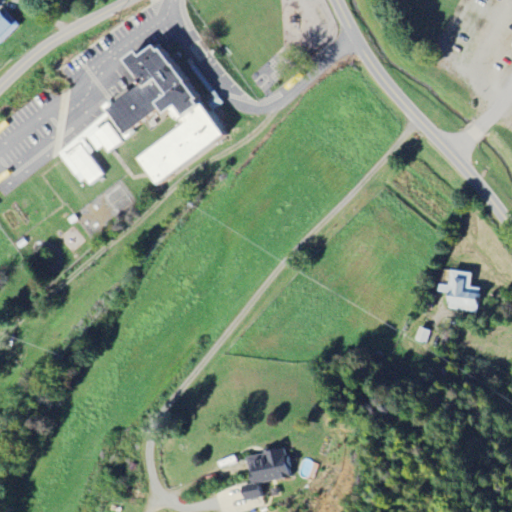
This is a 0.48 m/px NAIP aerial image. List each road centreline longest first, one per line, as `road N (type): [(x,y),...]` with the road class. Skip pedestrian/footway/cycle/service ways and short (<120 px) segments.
road 1 (residential): [(419,116),(153,424),(156,496)]
road 2 (tertiary): [(511,228),(357,44),(336,0)]
road 3 (residential): [(0,90),(85,23),(135,0)]
